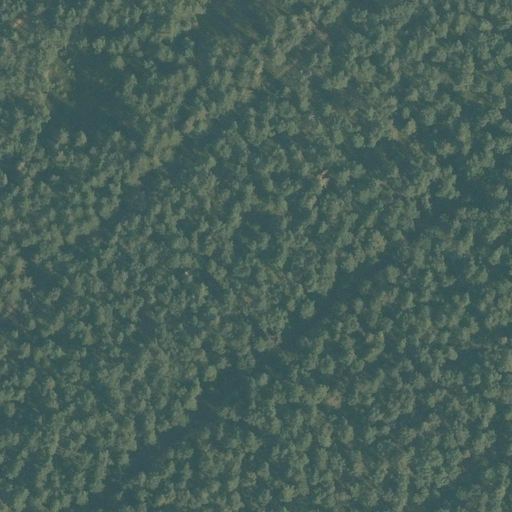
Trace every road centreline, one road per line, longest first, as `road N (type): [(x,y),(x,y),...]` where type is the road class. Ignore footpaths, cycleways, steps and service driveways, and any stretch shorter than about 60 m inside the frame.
road 1 (track): [(96,511),(511,156)]
road 2 (track): [(373,0),(0,323)]
